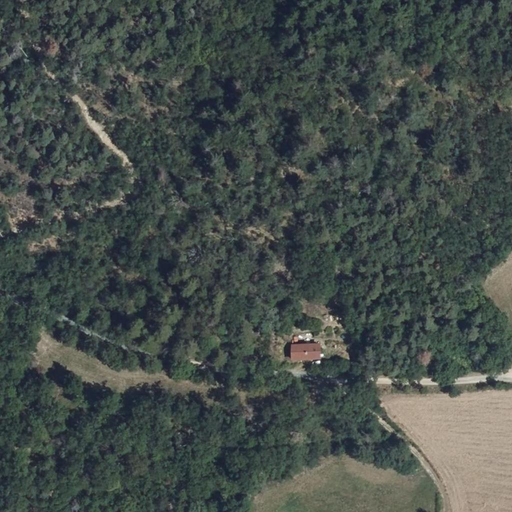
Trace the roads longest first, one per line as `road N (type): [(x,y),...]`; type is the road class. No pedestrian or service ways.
road 1 (unclassified): [(0,297),(142,357),(207,372),(324,384),(511,381)]
road 2 (track): [(24,0),(59,72),(138,172),(140,192),(0,236)]
